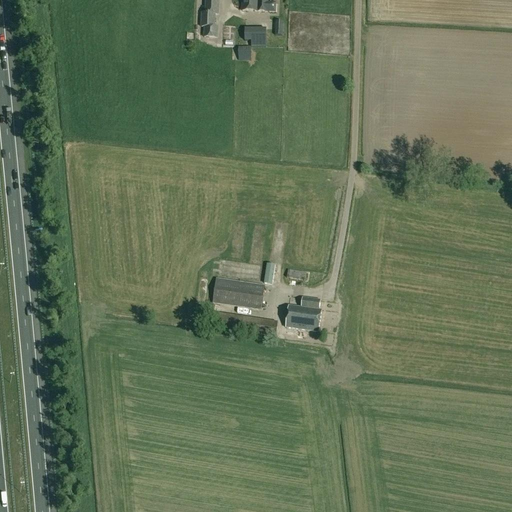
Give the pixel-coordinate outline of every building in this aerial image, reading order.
[(205,28),(204,38),(217,38),(217,28),(214,28),(215,15),(218,15),(218,0),(206,0),(205,14),(202,14),(201,27),(205,28)] [(275,13),(276,4),(268,4),(267,0),(242,0),(242,11),(275,13)] [(275,22),(275,32),(282,32),(283,22),(275,22)] [(246,29),(245,42),(266,42),(266,29),(246,29)] [(239,48),(239,59),(251,59),(251,48),(239,48)] [(288,270),(287,279),(305,281),(306,273),(288,270)] [(261,312),(265,286),(216,279),(212,304),(261,312)] [(311,332),(310,334),(315,334),(316,333),(318,333),(322,311),(318,311),(320,301),(302,299),(301,308),(289,307),(286,328),(311,332)] [(275,339),(278,323),(219,314),(216,330),(275,339)]
